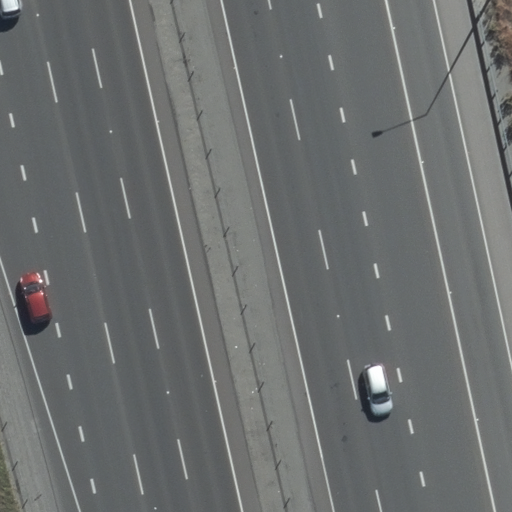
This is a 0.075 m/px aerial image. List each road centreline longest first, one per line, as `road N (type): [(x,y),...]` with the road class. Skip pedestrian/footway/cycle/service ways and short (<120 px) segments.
road 1 (motorway): [(294,0),(408,511)]
road 2 (motorway): [(167,511),(57,0)]
road 3 (motorway): [(359,0),(427,511)]
road 4 (motorway): [(134,511),(0,103)]
